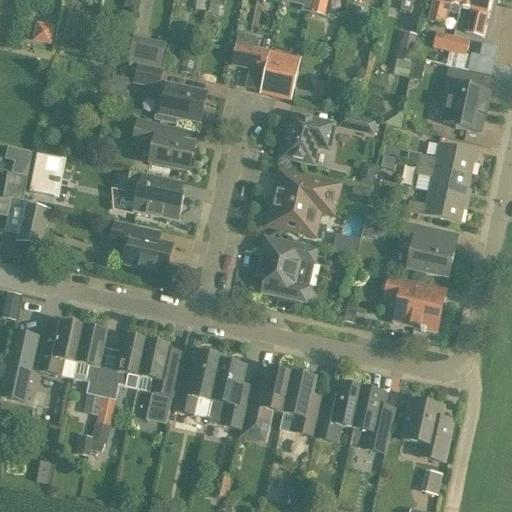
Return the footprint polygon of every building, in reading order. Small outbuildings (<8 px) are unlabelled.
[(208,12),(209,0),(196,0),(195,10),(208,12)] [(313,0),(310,14),(324,18),(328,0),(313,0)] [(402,0),(401,9),(414,12),(417,0),(402,0)] [(460,9),(462,0),(433,0),(429,22),(444,26),(447,12),(458,15),(460,9)] [(462,0),(460,9),(472,12),(467,31),(483,35),(490,0),(462,0)] [(55,28),(37,24),(33,42),(51,46),(55,28)] [(411,64),(417,36),(403,33),(397,61),(411,64)] [(447,63),(453,37),(437,33),(433,50),(435,50),(433,60),(447,63)] [(453,37),(447,63),(450,54),(466,57),(470,41),(453,37)] [(160,70),(166,44),(150,41),(145,67),(160,70)] [(266,74),(270,53),(236,45),(231,67),(266,74)] [(280,56),(270,98),(289,102),(299,61),(280,56)] [(421,83),(425,62),(413,60),(409,80),(421,83)] [(160,91),(164,71),(138,65),(133,86),(160,91)] [(480,135),(489,93),(471,89),(473,79),(449,74),(446,89),(450,90),(442,123),(456,126),(455,130),(480,135)] [(114,75),(110,94),(124,97),(128,78),(114,75)] [(201,124),(207,96),(167,86),(160,115),(201,124)] [(374,138),(378,122),(340,114),(336,130),(374,138)] [(329,153),(336,125),(292,115),(282,160),(314,167),(318,150),(329,153)] [(189,175),(196,146),(169,140),(172,129),(137,121),(131,146),(152,151),(149,166),(189,175)] [(407,163),(471,178),(474,165),(476,165),(479,155),(439,146),(436,160),(409,154),(407,163)] [(11,174),(27,178),(32,155),(17,151),(14,163),(11,174)] [(37,156),(29,194),(53,198),(61,160),(37,156)] [(468,191),(471,178),(407,163),(404,173),(431,179),(428,193),(468,202),(471,191),(468,191)] [(178,224),(184,198),(162,193),(165,180),(130,173),(125,196),(132,198),(129,213),(178,224)] [(336,220),(343,186),(301,176),(296,196),(274,191),(266,228),(317,239),(322,217),(336,220)] [(2,199),(23,203),(25,191),(5,187),(2,199)] [(368,208),(371,192),(353,188),(350,204),(368,208)] [(466,212),(468,202),(428,193),(425,207),(409,203),(407,213),(461,225),(464,212),(466,212)] [(388,214),(391,202),(378,199),(375,211),(388,214)] [(16,243),(29,246),(42,249),(46,230),(50,211),(25,206),(16,243)] [(167,276),(173,247),(139,239),(141,228),(114,222),(109,247),(126,251),(123,266),(167,276)] [(448,281),(455,249),(427,242),(430,231),(407,225),(403,244),(412,246),(407,271),(448,281)] [(336,233),(331,250),(356,257),(361,240),(336,233)] [(315,267),(319,250),(264,238),(258,268),(266,269),(261,295),(278,299),(276,309),(296,313),(298,304),(307,306),(311,288),(310,288),(315,267)] [(437,335),(444,303),(421,298),(423,286),(389,279),(383,301),(397,304),(392,325),(437,335)] [(2,318),(17,320),(22,295),(7,293),(2,318)] [(73,381),(84,329),(63,324),(62,327),(47,323),(36,373),(73,381)] [(102,399),(107,376),(98,374),(107,334),(84,329),(73,381),(89,384),(86,395),(102,399)] [(15,334),(5,380),(27,385),(38,339),(15,334)] [(136,391),(147,343),(145,343),(145,341),(138,336),(128,337),(127,339),(125,338),(116,378),(107,376),(102,399),(115,402),(119,387),(126,389),(136,391)] [(147,343),(136,391),(172,398),(178,373),(165,370),(170,348),(167,348),(167,346),(160,340),(150,342),(150,344),(147,343)] [(210,404),(220,359),(197,354),(188,392),(178,390),(173,414),(197,419),(201,402),(210,404)] [(242,433),(247,409),(238,407),(247,369),(222,364),(223,360),(220,359),(210,404),(223,407),(218,428),(242,433)] [(282,416),(291,375),(268,370),(262,395),(252,393),(248,409),(247,409),(242,433),(244,433),(246,425),(269,430),(273,414),(282,416)] [(314,440),(322,402),(312,400),(316,381),(291,375),(282,416),(293,418),(289,435),(314,440)] [(353,432),(361,391),(338,385),(330,419),(320,417),(323,402),(322,402),(314,440),(314,441),(338,447),(342,429),(353,432)] [(361,391),(353,432),(349,449),(385,457),(391,431),(380,429),(387,396),(361,391)] [(445,465),(451,439),(439,437),(445,409),(410,401),(401,442),(420,446),(417,459),(445,465)] [(106,446),(110,427),(96,424),(90,451),(102,454),(104,446),(106,446)] [(92,440),(81,437),(76,456),(88,458),(92,440)] [(40,463),(36,483),(48,486),(52,465),(40,463)] [(438,497),(443,475),(425,471),(421,494),(438,497)] [(228,500),(233,479),(220,476),(215,497),(228,500)]
